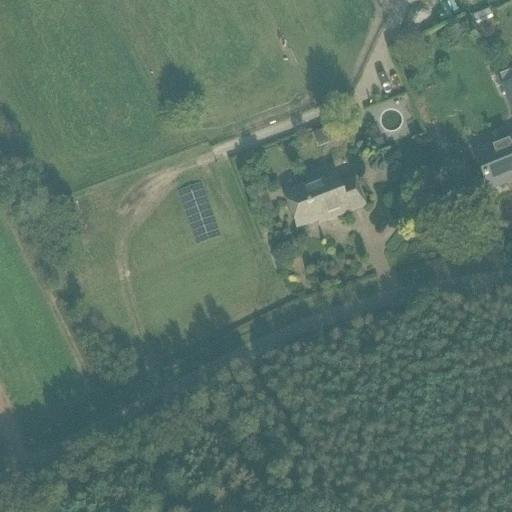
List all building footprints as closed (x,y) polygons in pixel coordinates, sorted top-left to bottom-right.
[(500,88),(511,117),(511,71),(501,76),(505,86),(500,88)] [(379,135),(368,139),(372,151),(383,147),(379,135)] [(442,139),(432,143),(439,160),(450,155),(442,139)] [(511,142),(474,158),(480,172),(488,191),(511,181),(511,142)] [(283,195),(288,211),(296,229),(318,221),(319,224),(365,207),(355,180),(338,187),(334,176),(283,195)] [(266,199),(255,203),(261,218),(271,214),(266,199)]
